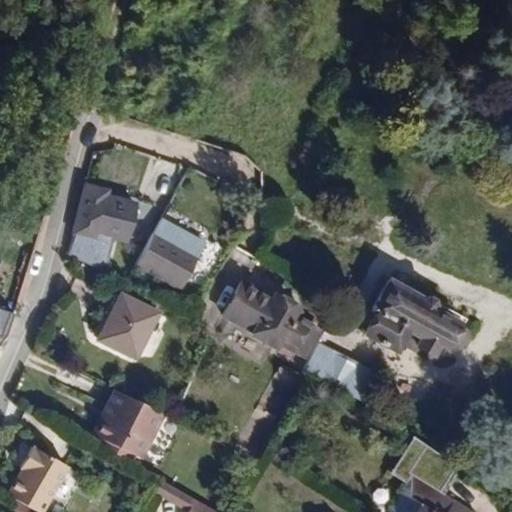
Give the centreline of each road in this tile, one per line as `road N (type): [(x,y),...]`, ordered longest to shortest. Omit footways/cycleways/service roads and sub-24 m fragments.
road 1 (residential): [(0,375),(62,226),(93,117)]
road 2 (track): [(93,117),(125,0)]
